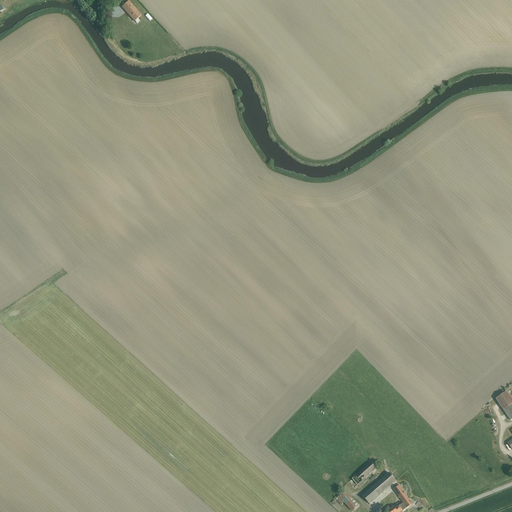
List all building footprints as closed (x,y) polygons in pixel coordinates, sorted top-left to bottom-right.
[(129,1),(122,6),(132,19),(139,14),(129,1)] [(92,2),(89,7),(97,12),(100,8),(92,2)] [(511,400),(507,394),(497,402),(511,421),(511,407),(511,406),(511,400)] [(511,436),(503,442),(510,452),(511,450),(511,436)] [(359,483),(378,466),(371,459),(353,476),(359,483)] [(397,479),(389,470),(363,493),(371,503),(397,479)] [(389,511),(401,511),(415,503),(401,483),(393,489),(400,500),(387,509),(389,511)] [(357,504),(344,492),(336,500),(341,505),(344,502),(352,510),(357,504)]
